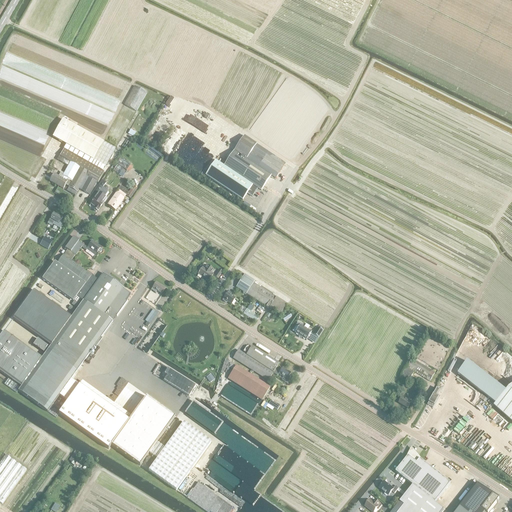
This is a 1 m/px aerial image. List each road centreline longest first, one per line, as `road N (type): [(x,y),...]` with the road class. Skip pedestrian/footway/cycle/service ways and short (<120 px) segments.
road 1 (unclassified): [(511,496),(0,167)]
road 2 (track): [(5,20),(167,92)]
